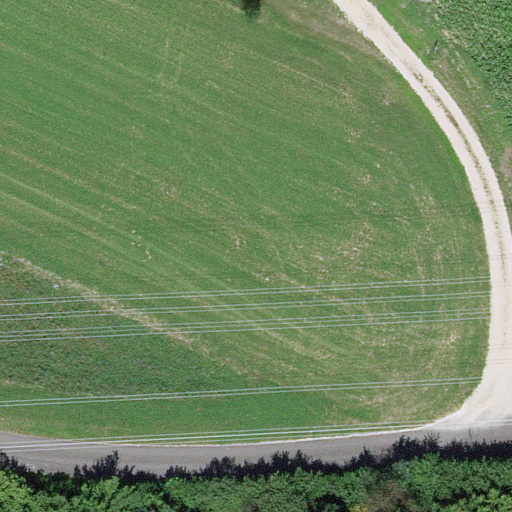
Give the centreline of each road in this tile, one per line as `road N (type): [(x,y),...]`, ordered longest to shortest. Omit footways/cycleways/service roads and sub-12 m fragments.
road 1 (unclassified): [(511,439),(225,462),(75,459),(0,448)]
road 2 (track): [(506,439),(504,272),(490,186),(451,114),(353,0)]
